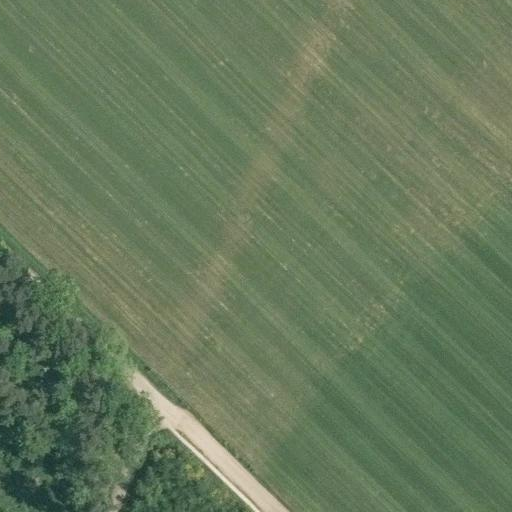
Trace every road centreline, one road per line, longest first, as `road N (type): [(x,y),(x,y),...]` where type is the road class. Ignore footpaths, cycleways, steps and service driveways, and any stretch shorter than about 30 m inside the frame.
road 1 (unclassified): [(96,511),(149,386),(0,244)]
road 2 (track): [(149,386),(278,511)]
